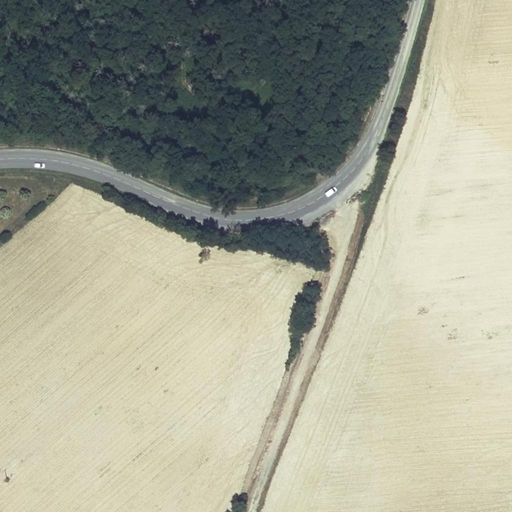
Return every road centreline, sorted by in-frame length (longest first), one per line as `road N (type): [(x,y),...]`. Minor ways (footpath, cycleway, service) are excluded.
road 1 (tertiary): [(0,158),(83,167),(227,220),(294,210),(331,189),(365,152),(417,0)]
road 2 (track): [(244,511),(341,253),(345,218),(331,189)]
